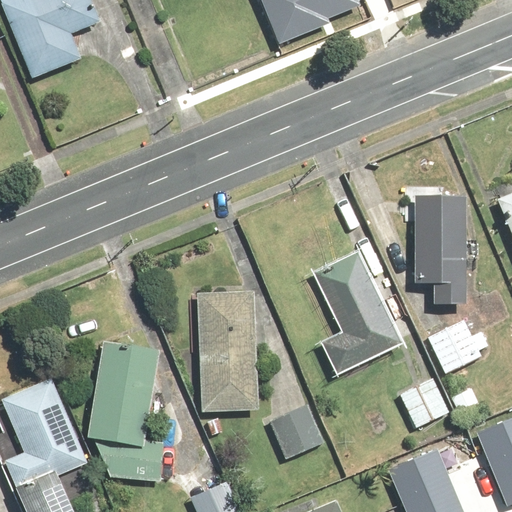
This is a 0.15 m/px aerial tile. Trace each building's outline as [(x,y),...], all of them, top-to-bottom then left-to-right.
[(0,0),(0,18),(27,87),(77,68),(67,39),(95,28),(83,0),(0,0)] [(265,0),(280,39),(366,7),(363,0),(265,0)] [(438,303),(478,302),(476,190),(419,190),(420,280),(438,279),(438,303)] [(511,191),(502,195),(511,219),(511,191)] [(413,336),(366,248),(318,274),(345,325),(326,336),(345,372),(413,336)] [(263,288),(201,289),(205,413),(267,411),(263,288)] [(467,313),(430,333),(452,374),(489,353),(467,313)] [(108,337),(95,433),(152,441),(165,345),(108,337)] [(10,455),(36,511),(86,511),(70,476),(101,462),(59,371),(6,396),(29,446),(10,455)] [(437,376),(403,392),(420,426),(453,410),(437,376)] [(473,388),(451,399),(460,417),(482,407),(473,388)] [(268,420),(287,461),(326,443),(306,402),(268,420)] [(511,418),(477,431),(506,510),(511,507),(511,418)] [(468,511),(442,449),(389,470),(406,511),(468,511)] [(354,511),(345,488),(288,511),(287,511),(354,511)]
